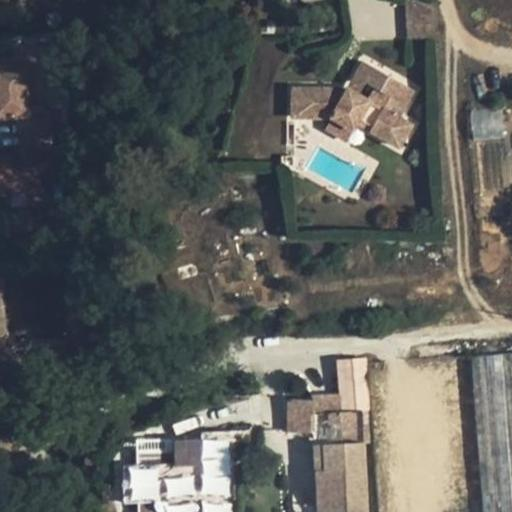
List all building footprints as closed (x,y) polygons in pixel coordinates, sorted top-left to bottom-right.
[(32,0),(20,0),(21,9),(33,9),(32,0)] [(319,0),(279,0),(283,19),(323,13),(319,0)] [(433,7),(415,0),(406,0),(408,39),(435,38),(433,7)] [(413,90),(364,62),(355,76),(365,82),(374,87),(367,99),(359,94),(348,88),(293,88),(292,116),(332,116),(354,129),(358,123),(399,147),(411,125),(398,117),(413,90)] [(25,65),(0,66),(0,118),(18,117),(28,116),(25,65)] [(365,82),(355,76),(348,88),(359,94),(365,82)] [(28,116),(18,117),(20,152),(31,152),(38,151),(50,151),(48,115),(28,116)] [(354,129),(332,116),(326,128),(348,140),(354,129)] [(39,166),(38,151),(31,152),(32,166),(39,166)] [(20,152),(1,153),(1,162),(0,161),(0,195),(5,195),(5,191),(41,188),(39,166),(32,166),(31,152),(20,152)] [(71,207),(50,206),(48,234),(69,235),(71,207)] [(511,511),(511,352),(458,357),(366,363),(377,511),(511,511)] [(340,394),(313,396),(313,399),(315,432),(315,444),(342,443),(341,411),(341,406),(340,394)] [(313,399),(288,399),(288,431),(315,432),(313,399)] [(349,411),(341,411),(342,443),(315,444),(316,470),(318,503),(304,504),(303,511),(366,511),(363,442),(368,442),(367,410),(349,411)] [(207,432),(207,442),(178,443),(178,439),(140,440),(141,464),(128,464),(128,505),(144,504),(143,511),(235,511),(234,432),(207,432)] [(120,459),(116,455),(112,461),(116,464),(120,459)]
